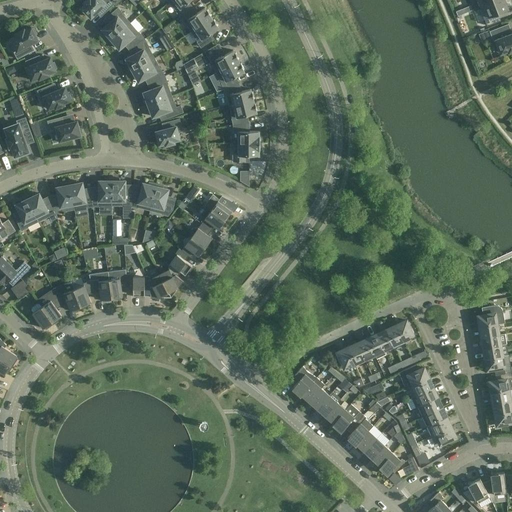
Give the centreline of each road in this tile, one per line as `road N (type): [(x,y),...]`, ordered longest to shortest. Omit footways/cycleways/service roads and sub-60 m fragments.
road 1 (residential): [(208,348),(315,213),(335,161),(331,99),(288,0)]
road 2 (residential): [(261,208),(282,162),(282,116),(273,76),(227,0)]
road 3 (residential): [(376,497),(208,348)]
road 4 (residential): [(487,449),(457,281),(414,302)]
road 5 (residential): [(27,511),(11,478),(10,427),(45,358)]
road 6 (residential): [(480,451),(414,302)]
road 7 (residential): [(136,160),(122,101),(95,58),(61,26)]
road 8 (residential): [(175,329),(261,208)]
road 9 (residential): [(108,160),(99,111),(61,26)]
road 10 (residential): [(45,358),(113,323),(175,329)]
road 11 (residential): [(261,208),(205,177),(136,160)]
